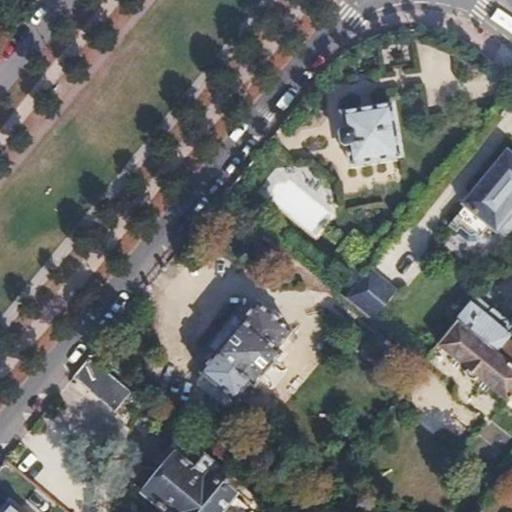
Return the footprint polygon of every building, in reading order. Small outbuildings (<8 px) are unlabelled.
[(343,129),(338,130),(339,144),(343,146),(346,146),(349,165),(399,157),(391,105),(340,112),(343,129)] [(511,152),(508,148),(463,202),(465,203),(448,223),(456,229),(460,225),(469,233),(475,231),(480,235),(489,224),(497,231),(511,212),(511,152)] [(319,235),(334,212),(272,173),(257,196),(319,235)] [(361,275),(343,296),(372,319),(388,298),(361,275)] [(471,301),(457,317),(497,349),(507,337),(511,330),(511,328),(511,322),(492,306),(486,314),(471,301)] [(215,354),(200,372),(203,374),(231,398),(235,401),(250,383),(254,386),(281,352),(278,349),(292,331),(258,302),(243,320),(241,318),(213,352),(215,354)] [(457,317),(438,341),(508,399),(511,394),(511,361),(497,349),(457,317)] [(511,342),(507,337),(497,349),(511,361),(511,342)] [(88,356),(72,375),(113,410),(130,391),(88,356)] [(203,374),(196,383),(224,406),(231,398),(203,374)] [(178,412),(168,423),(180,432),(189,421),(178,412)] [(189,428),(183,435),(188,439),(191,442),(197,435),(189,428)] [(142,464),(134,474),(135,483),(145,492),(144,493),(166,511),(220,511),(234,496),(232,493),(218,482),(227,471),(191,442),(188,439),(160,473),(150,464),(142,464)] [(227,471),(218,482),(232,493),(241,483),(227,471)] [(22,511),(9,501),(0,511),(22,511)]
